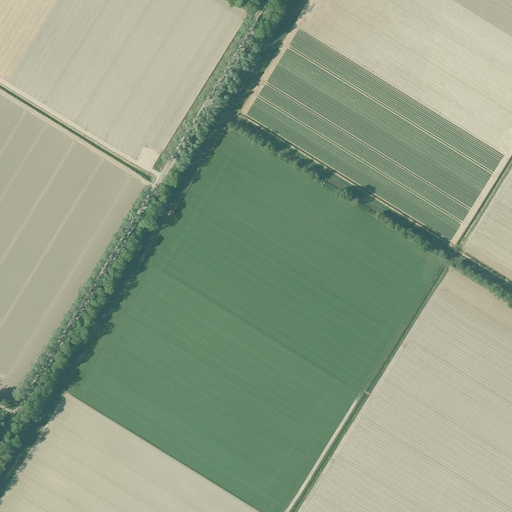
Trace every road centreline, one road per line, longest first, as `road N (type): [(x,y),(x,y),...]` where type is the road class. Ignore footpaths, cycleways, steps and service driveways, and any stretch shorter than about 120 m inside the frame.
road 1 (unclassified): [(0,440),(271,0)]
road 2 (track): [(0,92),(154,188)]
road 3 (track): [(310,0),(240,113)]
